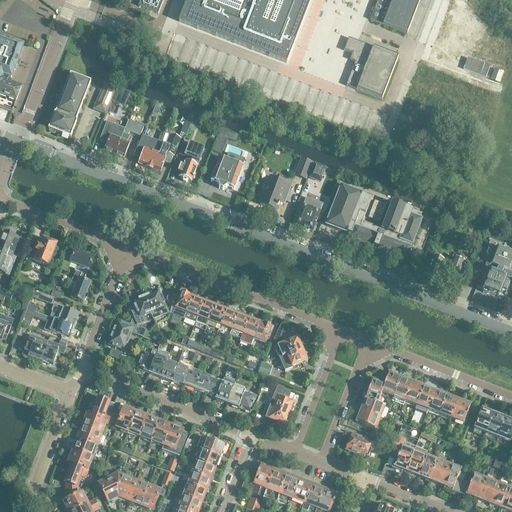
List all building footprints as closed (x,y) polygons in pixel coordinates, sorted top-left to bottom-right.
[(158,14),(163,0),(141,0),(139,7),(158,14)] [(341,57),(339,62),(294,45),(310,0),(377,0),(370,20),(407,35),(420,0),(187,0),(179,22),(286,64),(292,50),(296,52),(291,65),(346,86),(356,90),(382,100),(398,58),(348,39),(343,51),(352,54),(350,60),(341,57)] [(345,0),(334,0),(327,19),(350,28),(359,5),(345,0)] [(0,42),(0,96),(16,102),(21,88),(0,79),(0,73),(1,73),(4,66),(8,67),(11,60),(18,62),(21,52),(14,49),(15,48),(0,42)] [(83,102),(91,83),(70,75),(63,94),(83,102)] [(93,110),(105,115),(116,88),(104,83),(93,110)] [(123,90),(117,105),(123,107),(132,111),(138,98),(129,94),(130,93),(123,90)] [(76,121),(80,110),(83,102),(63,94),(55,113),(54,113),(77,122),(77,121),(76,121)] [(0,117),(8,120),(12,111),(0,106),(0,117)] [(77,122),(54,113),(48,130),(70,139),(77,122)] [(124,130),(114,156),(123,159),(125,156),(129,145),(125,143),(128,137),(130,134),(139,138),(144,127),(136,124),(136,125),(127,121),(127,122),(128,122),(124,130)] [(114,156),(124,130),(107,123),(99,141),(107,144),(104,152),(114,156)] [(155,126),(149,123),(145,133),(139,145),(145,148),(150,135),(155,126)] [(220,130),(213,148),(221,151),(228,133),(220,130)] [(149,170),(159,143),(155,142),(151,153),(144,150),(140,162),(138,165),(146,168),(146,169),(149,170)] [(160,174),(163,166),(164,163),(170,165),(173,157),(174,158),(179,145),(172,142),(170,147),(164,145),(159,143),(149,170),(152,171),(160,174)] [(188,146),(183,144),(177,157),(183,159),(188,146)] [(226,188),(233,191),(241,167),(220,159),(211,182),(218,185),(219,189),(223,191),(226,188)] [(188,182),(191,183),(198,166),(185,160),(182,167),(181,166),(178,173),(180,174),(179,178),(182,180),(183,182),(185,183),(188,182)] [(312,164),(301,160),(295,176),(305,180),(312,164)] [(314,165),(308,178),(320,183),(325,169),(314,165)] [(260,205),(277,211),(280,203),(284,204),(290,187),(270,180),(260,205)] [(359,229),(362,223),(371,199),(341,187),(326,225),(346,233),(344,235),(350,237),(349,239),(350,239),(354,227),(359,229)] [(369,219),(380,223),(387,206),(376,202),(369,219)] [(316,223),(320,212),(318,212),(320,206),(312,203),(309,208),(303,206),(295,226),(303,229),(303,230),(303,232),(307,233),(309,233),(309,231),(312,233),(316,223)] [(382,230),(362,223),(359,229),(354,227),(350,239),(373,248),(372,248),(373,249),(379,251),(379,250),(406,260),(410,249),(411,249),(412,244),(421,221),(419,220),(421,215),(412,211),(409,210),(409,209),(406,208),(406,209),(402,208),(392,204),(382,230)] [(21,243),(25,245),(29,236),(23,234),(20,240),(4,234),(1,241),(0,240),(0,252),(15,258),(21,243)] [(31,247),(27,259),(26,262),(29,263),(29,262),(31,263),(29,269),(45,275),(48,267),(56,246),(43,240),(40,249),(37,248),(36,249),(31,247)] [(511,255),(492,248),(477,288),(482,290),(483,294),(487,295),(490,293),(499,297),(501,290),(506,292),(509,285),(510,281),(511,276),(511,255)] [(16,258),(15,258),(0,252),(0,272),(6,275),(5,276),(9,277),(16,258)] [(74,254),(68,252),(65,259),(60,271),(66,273),(70,264),(76,266),(74,272),(75,272),(86,276),(88,271),(89,271),(93,260),(80,255),(80,253),(76,252),(76,253),(74,252),(74,254)] [(437,278),(444,261),(433,257),(427,274),(437,278)] [(445,281),(451,264),(444,261),(437,278),(445,281)] [(462,268),(451,264),(445,281),(448,282),(449,284),(452,286),(454,285),(456,285),(462,268)] [(84,282),(86,276),(75,272),(73,278),(69,287),(75,290),(72,299),(83,303),(83,301),(85,302),(86,298),(85,297),(90,284),(84,282)] [(3,282),(1,290),(7,292),(10,285),(3,282)] [(51,306),(51,305),(54,299),(34,292),(31,298),(51,306)] [(53,292),(51,297),(60,300),(62,295),(53,292)] [(155,294),(143,298),(153,320),(164,316),(159,303),(155,294)] [(181,294),(172,316),(184,320),(192,298),(190,297),(190,296),(185,294),(185,295),(181,294)] [(165,310),(171,307),(166,295),(159,298),(165,310)] [(138,327),(153,320),(143,298),(132,303),(134,307),(130,309),(134,318),(138,327)] [(195,326),(195,324),(204,302),(201,301),(201,300),(196,298),(196,299),(192,298),(184,320),(183,321),(195,326)] [(207,328),(208,323),(215,307),(212,306),(213,304),(208,303),(207,304),(204,302),(195,324),(207,328)] [(78,315),(69,312),(63,310),(53,306),(51,311),(53,312),(50,318),(74,328),(76,323),(75,322),(78,315)] [(220,328),(226,311),(223,310),(224,309),(219,307),(218,308),(215,307),(208,323),(220,328)] [(27,310),(21,325),(29,328),(35,313),(27,310)] [(231,332),(237,315),(234,314),(234,313),(230,311),(229,312),(226,311),(220,328),(231,332)] [(5,342),(8,335),(9,335),(10,335),(11,335),(11,334),(12,334),(12,333),(12,332),(12,331),(12,330),(11,330),(11,329),(10,329),(14,321),(0,315),(0,342),(1,342),(2,341),(5,342)] [(242,336),(249,320),(245,318),(246,317),(241,315),(240,317),(237,315),(231,332),(242,336)] [(73,333),(74,328),(50,318),(47,326),(46,326),(44,330),(53,334),(69,340),(71,333),(73,333)] [(139,329),(138,327),(134,318),(130,328),(121,324),(117,323),(113,334),(128,340),(131,333),(143,338),(146,339),(147,339),(149,333),(139,329)] [(254,341),(260,324),(256,323),(257,322),(252,320),(251,321),(249,320),(242,336),(254,341)] [(263,325),(260,324),(254,341),(265,345),(271,329),(268,327),(268,326),(263,324),(263,325)] [(149,332),(159,336),(157,325),(149,332)] [(125,348),(128,340),(113,334),(108,346),(126,353),(128,349),(125,348)] [(40,364),(46,348),(48,343),(30,336),(23,356),(35,360),(35,362),(40,364)] [(149,339),(147,339),(146,339),(143,338),(138,350),(144,352),(149,339)] [(279,360),(302,350),(301,349),(302,348),(300,343),(299,344),(297,339),(288,343),(274,348),(279,360)] [(48,343),(46,348),(40,364),(45,365),(46,364),(52,367),(58,353),(63,355),(67,345),(60,342),(58,347),(48,343)] [(119,361),(120,359),(122,354),(112,350),(109,357),(119,361)] [(303,352),(302,350),(279,360),(284,372),(292,369),(292,368),(307,361),(305,356),(306,356),(304,351),(303,352)] [(183,386),(189,370),(192,362),(195,354),(191,352),(188,360),(187,360),(184,368),(183,369),(177,367),(171,383),(178,385),(178,384),(183,386)] [(149,374),(155,358),(143,354),(138,367),(137,370),(149,374)] [(160,378),(166,362),(155,358),(149,374),(160,378)] [(171,383),(177,367),(166,362),(160,378),(171,383)] [(249,362),(247,368),(255,371),(257,365),(249,362)] [(272,368),(262,365),(258,375),(268,379),(272,368)] [(194,391),(200,375),(189,370),(183,386),(194,391)] [(393,398),(401,377),(393,374),(392,376),(388,375),(385,382),(384,385),(384,386),(382,394),(393,398)] [(205,395),(211,379),(200,375),(194,391),(205,395)] [(405,402),(412,384),(408,382),(409,380),(401,377),(393,398),(405,402)] [(368,393),(365,401),(377,406),(382,394),(384,386),(381,385),(382,382),(380,378),(370,383),(371,386),(369,390),(368,393)] [(216,400),(222,384),(216,382),(216,381),(211,379),(205,395),(210,397),(209,398),(216,400)] [(416,407),(424,386),(416,383),(416,385),(412,384),(405,402),(416,407)] [(227,404),(233,388),(222,384),(216,400),(227,404)] [(428,411),(435,393),(431,391),(432,389),(424,386),(416,407),(428,411)] [(278,387),(276,395),(287,398),(289,390),(278,387)] [(238,409),(245,393),(233,388),(227,404),(238,409)] [(440,416),(448,395),(440,392),(439,394),(435,393),(428,411),(440,416)] [(256,397),(245,393),(238,409),(250,413),(256,397)] [(451,420),(459,402),(455,400),(455,398),(448,395),(440,416),(451,420)] [(277,397),(273,409),(289,415),(289,413),(290,414),(292,409),(291,409),(293,403),(284,400),(277,397)] [(88,412),(86,416),(106,424),(110,414),(106,412),(109,404),(106,402),(107,401),(101,399),(100,400),(98,399),(92,414),(88,412)] [(383,408),(377,406),(365,401),(361,411),(379,418),(383,408)] [(462,403),(459,402),(451,420),(463,425),(471,404),(463,401),(462,403)] [(289,415),(273,409),(266,406),(262,418),(284,427),(286,421),(287,422),(289,417),(288,416),(289,415)] [(128,434),(136,413),(130,410),(130,411),(124,409),(120,418),(116,429),(117,429),(128,434)] [(486,435),(493,415),(489,414),(490,412),(483,409),(483,411),(482,411),(474,430),(486,435)] [(375,431),(379,418),(361,411),(356,424),(375,431)] [(139,438),(147,418),(142,416),(142,415),(136,413),(128,434),(139,438)] [(111,427),(116,416),(110,414),(106,424),(106,425),(111,427)] [(498,439),(505,420),(505,418),(499,415),(498,417),(493,415),(486,435),(498,439)] [(101,436),(106,425),(106,424),(86,416),(84,422),(83,422),(80,428),(101,436)] [(116,429),(120,418),(116,416),(111,427),(116,429)] [(151,442),(159,422),(153,419),(153,420),(147,418),(139,438),(151,442)] [(509,422),(505,420),(498,439),(509,444),(511,437),(511,420),(510,420),(509,422)] [(163,447),(171,427),(165,425),(165,424),(159,422),(151,442),(163,447)] [(176,429),(171,427),(162,451),(179,458),(188,435),(182,433),(182,432),(181,431),(181,430),(176,428),(176,429)] [(97,448),(101,436),(80,428),(78,434),(79,435),(77,440),(97,448)] [(371,445),(351,437),(346,450),(347,451),(349,452),(352,453),(353,453),(364,457),(365,455),(368,457),(371,451),(373,452),(375,446),(375,445),(377,446),(377,445),(382,447),(384,442),(374,438),(371,445)] [(92,459),(97,448),(77,440),(75,446),(74,445),(71,451),(92,459)] [(205,440),(201,452),(219,459),(221,455),(223,456),(227,445),(217,441),(216,443),(213,442),(213,443),(205,440)] [(405,472),(412,453),(392,445),(388,456),(395,458),(391,469),(401,473),(402,471),(405,472)] [(133,457),(135,453),(122,448),(121,452),(133,457)] [(87,472),(92,459),(71,451),(69,457),(70,458),(68,464),(87,472)] [(133,457),(144,461),(146,456),(135,452),(133,457)] [(215,470),(219,459),(201,452),(196,463),(215,470)] [(418,477),(425,458),(412,453),(405,472),(418,477)] [(157,460),(146,456),(144,461),(155,466),(157,460)] [(484,457),(481,464),(487,466),(490,459),(484,457)] [(429,481),(436,462),(425,458),(418,477),(429,481)] [(173,473),(177,462),(172,460),(167,470),(173,473)] [(440,486),(448,467),(436,462),(429,481),(440,486)] [(495,462),(493,468),(504,472),(507,466),(495,462)] [(210,481),(215,470),(196,463),(192,474),(210,481)] [(87,472),(68,464),(66,468),(70,470),(67,477),(66,476),(64,482),(65,483),(65,484),(66,484),(66,493),(81,492),(80,490),(77,490),(77,488),(81,478),(85,480),(87,472)] [(263,499),(273,472),(261,467),(258,473),(257,475),(253,485),(244,482),(241,491),(263,499)] [(461,472),(448,467),(440,486),(444,487),(444,489),(458,495),(462,483),(457,481),(461,472)] [(275,504),(286,477),(273,472),(263,499),(275,504)] [(206,493),(210,481),(192,474),(187,486),(206,493)] [(159,493),(148,488),(140,509),(146,511),(147,510),(152,511),(159,495),(165,497),(172,477),(167,475),(162,487),(159,493)] [(118,500),(117,476),(98,485),(104,497),(108,504),(112,502),(112,503),(118,500)] [(130,503),(137,484),(117,476),(118,500),(124,502),(125,501),(130,503)] [(478,500),(486,481),(473,476),(469,485),(464,483),(460,496),(473,501),(474,499),(478,500)] [(288,508),(298,482),(286,477),(275,504),(286,509),(288,508)] [(490,505),(497,485),(486,481),(478,500),(490,505)] [(301,511),(311,486),(298,482),(288,508),(290,509),(289,511),(301,511)] [(140,509),(148,488),(137,484),(130,503),(134,505),(134,506),(140,509)] [(501,509),(508,490),(497,485),(490,505),(501,509)] [(102,497),(96,486),(92,489),(97,500),(102,497)] [(206,493),(187,486),(185,491),(182,498),(201,505),(204,498),(206,493)] [(315,511),(324,491),(311,486),(301,511),(315,511)] [(510,511),(511,511),(511,491),(508,490),(501,509),(510,511)] [(337,496),(324,491),(315,511),(330,511),(333,505),(334,505),(334,504),(335,502),(334,502),(337,496)] [(72,511),(87,504),(81,492),(66,493),(67,502),(63,504),(64,505),(63,506),(66,511),(72,511)] [(185,511),(198,511),(201,505),(182,498),(178,509),(185,511)] [(262,510),(264,504),(251,499),(248,505),(262,510)] [(88,505),(87,504),(72,511),(94,511),(99,510),(95,502),(88,505)]
